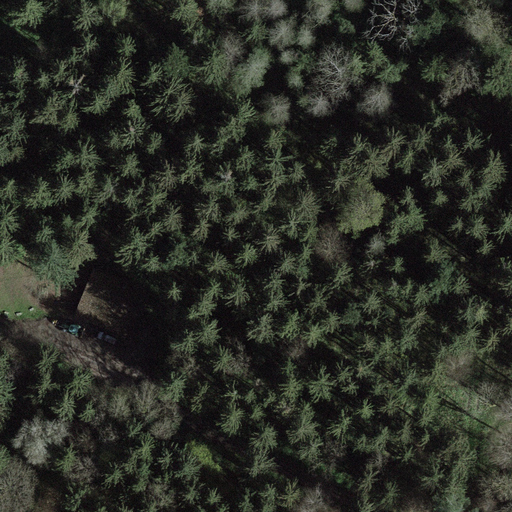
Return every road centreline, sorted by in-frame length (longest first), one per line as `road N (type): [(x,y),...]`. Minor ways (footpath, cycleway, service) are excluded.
road 1 (track): [(378,511),(42,335)]
road 2 (track): [(0,39),(32,86),(67,201),(42,335)]
